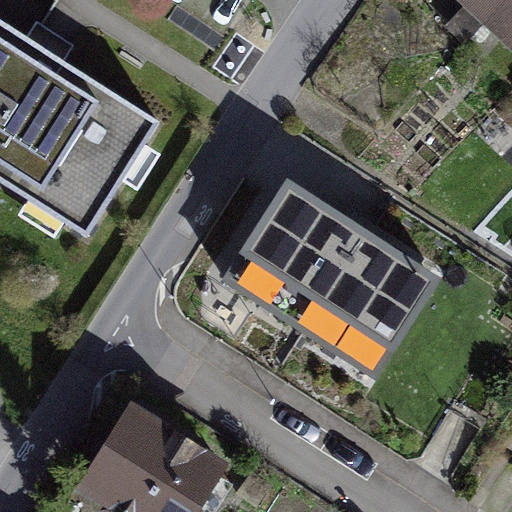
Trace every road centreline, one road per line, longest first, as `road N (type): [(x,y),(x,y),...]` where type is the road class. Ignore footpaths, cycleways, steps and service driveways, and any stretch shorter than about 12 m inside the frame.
road 1 (residential): [(116,334),(328,0)]
road 2 (residential): [(116,334),(387,511)]
road 3 (residential): [(1,511),(116,334)]
